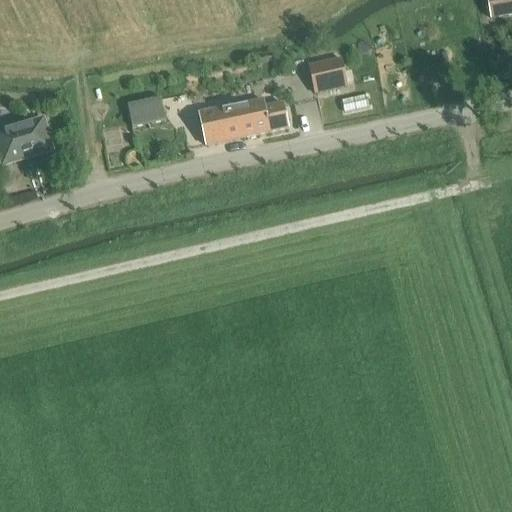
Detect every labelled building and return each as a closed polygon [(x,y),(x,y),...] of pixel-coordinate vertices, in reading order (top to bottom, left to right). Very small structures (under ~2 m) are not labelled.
[(511,0),(487,0),(491,21),(511,17),(511,0)] [(309,101),(336,96),(331,68),(304,73),(309,101)] [(132,131),(166,124),(161,102),(128,109),(132,131)] [(206,148),(288,131),(283,106),(265,110),(263,103),(199,116),(206,148)] [(0,135),(0,156),(4,168),(25,162),(25,163),(28,162),(27,161),(34,159),(34,160),(36,160),(36,158),(53,153),(44,122),(0,135)]
